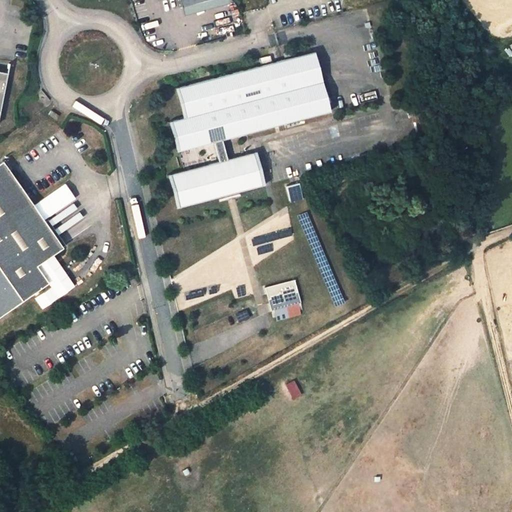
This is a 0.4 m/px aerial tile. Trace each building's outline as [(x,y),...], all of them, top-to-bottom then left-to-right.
[(306,57),(288,62),(303,122),(321,117),(306,57)] [(288,62),(171,91),(178,121),(163,125),(171,154),(204,146),(209,166),(161,177),(170,211),(214,200),(229,196),(251,191),(243,157),(218,164),(213,144),(303,122),(288,62)] [(47,115),(55,120),(58,115),(50,110),(49,113),(47,115)] [(3,163),(0,165),(0,273),(21,304),(47,286),(36,269),(52,258),(62,251),(3,163)] [(289,188),(277,191),(281,206),(293,203),(289,188)] [(36,269),(47,286),(51,290),(34,300),(41,311),(73,289),(52,258),(36,269)] [(0,317),(21,304),(0,273),(0,317)] [(270,321),(299,315),(292,279),(263,285),(270,321)] [(292,380),(283,384),(291,398),(299,394),(292,380)]
